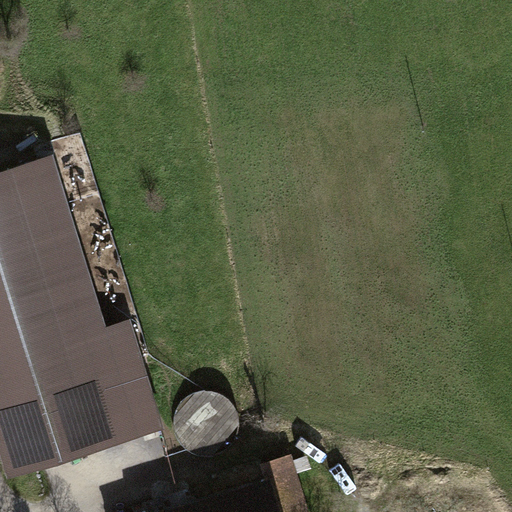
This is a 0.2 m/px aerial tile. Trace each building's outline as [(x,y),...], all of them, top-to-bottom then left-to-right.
[(134,437),(48,162),(0,176),(0,410),(19,473),(134,437)] [(303,261),(305,333),(359,331),(357,260),(303,261)] [(359,355),(359,334),(313,334),(313,354),(359,355)] [(359,389),(360,354),(332,353),(332,389),(359,389)] [(281,511),(274,485),(186,511),(281,511)] [(488,511),(482,492),(424,511),(488,511)]
